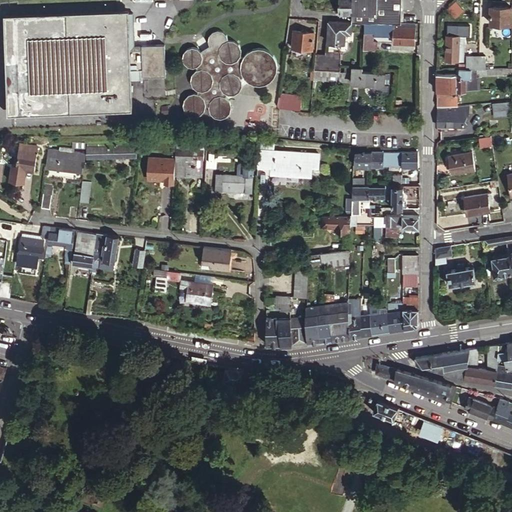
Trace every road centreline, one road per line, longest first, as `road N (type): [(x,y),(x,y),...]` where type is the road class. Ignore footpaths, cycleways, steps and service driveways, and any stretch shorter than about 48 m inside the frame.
road 1 (residential): [(33,217),(258,246),(258,357)]
road 2 (residential): [(428,240),(428,0)]
road 3 (tertiary): [(258,357),(33,314)]
road 4 (tertiary): [(345,351),(360,377),(511,439)]
road 5 (residential): [(393,343),(406,364),(511,392)]
